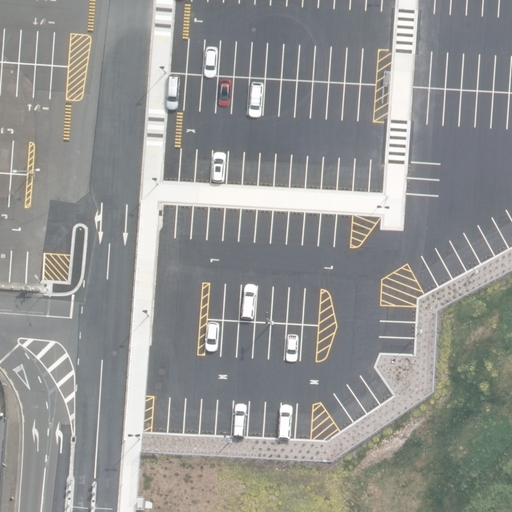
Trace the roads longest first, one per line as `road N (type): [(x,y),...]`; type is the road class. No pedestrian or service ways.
road 1 (unclassified): [(128,0),(106,321)]
road 2 (unclassified): [(106,321),(93,511)]
road 3 (unclassified): [(42,511),(48,453),(41,408),(0,342)]
